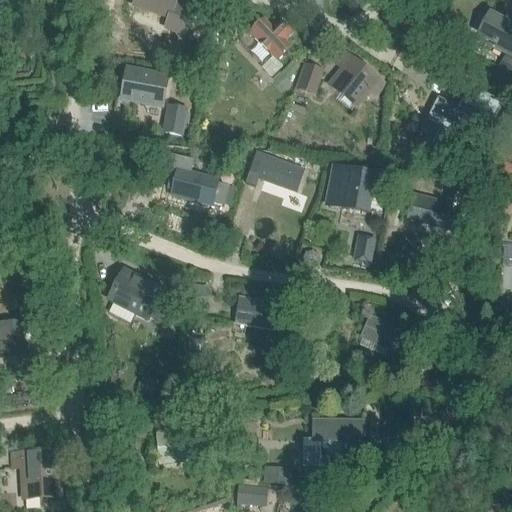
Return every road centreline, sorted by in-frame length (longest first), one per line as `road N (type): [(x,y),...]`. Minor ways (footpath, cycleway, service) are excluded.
road 1 (residential): [(74,226),(93,217),(243,262),(379,271),(423,307),(451,384)]
road 2 (residential): [(74,226),(72,0)]
road 3 (residential): [(76,409),(74,226)]
